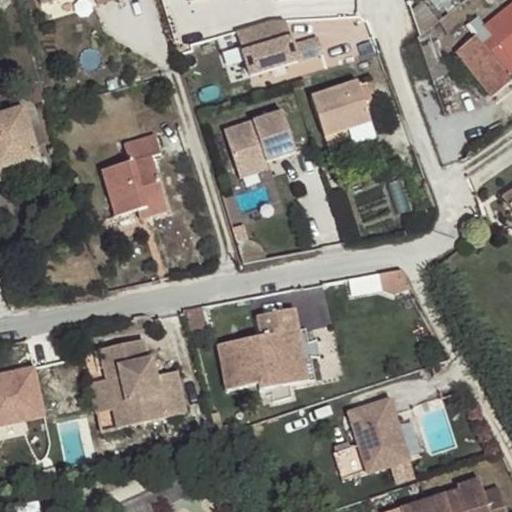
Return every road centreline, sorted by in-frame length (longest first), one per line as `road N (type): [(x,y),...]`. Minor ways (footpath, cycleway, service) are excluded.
road 1 (residential): [(399,259),(0,333)]
road 2 (residential): [(382,0),(448,204),(445,227),(428,247),(399,259)]
road 3 (residential): [(511,454),(399,259)]
